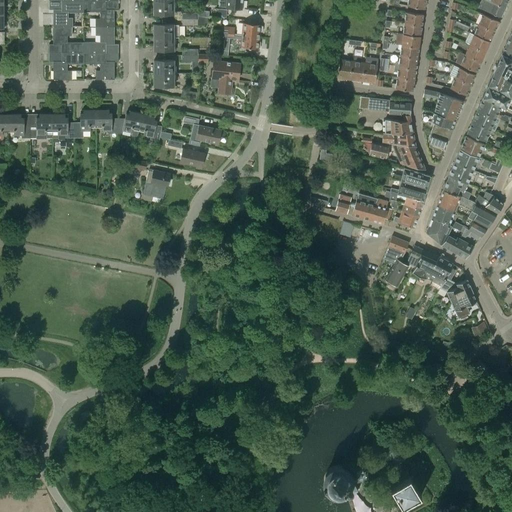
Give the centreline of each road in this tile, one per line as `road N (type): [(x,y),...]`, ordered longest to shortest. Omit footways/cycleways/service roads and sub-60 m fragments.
road 1 (residential): [(281,0),(256,138),(199,200),(167,351),(152,367),(69,399)]
road 2 (residential): [(440,174),(511,11)]
road 3 (residential): [(69,399),(42,460),(65,511)]
